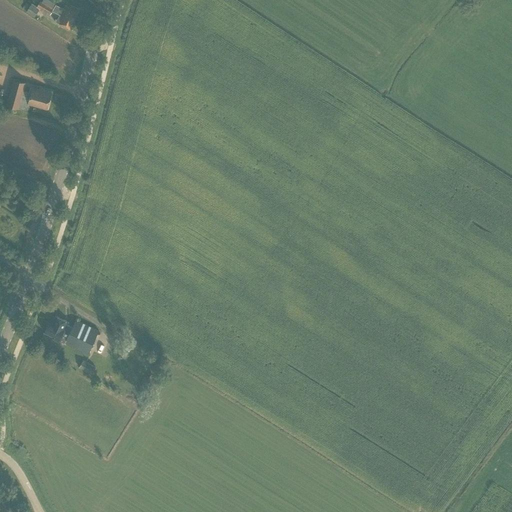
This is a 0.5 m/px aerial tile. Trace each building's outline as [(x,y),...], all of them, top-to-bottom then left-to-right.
[(60,15),(56,22),(70,29),(80,10),(70,5),(69,7),(66,5),(64,9),(56,5),(56,4),(49,0),(43,0),(42,2),(40,1),(37,6),(50,15),(53,11),(60,15)] [(34,17),(39,10),(32,4),(27,12),(34,17)] [(39,90),(30,87),(29,92),(24,91),(26,83),(14,80),(7,105),(19,108),(21,101),(47,109),(50,98),(52,93),(39,90)] [(73,327),(67,324),(68,322),(56,316),(52,325),(49,323),(45,332),(54,337),(53,338),(59,341),(60,340),(88,354),(99,331),(76,320),(73,327)] [(96,368),(83,361),(79,368),(92,375),(96,368)]
